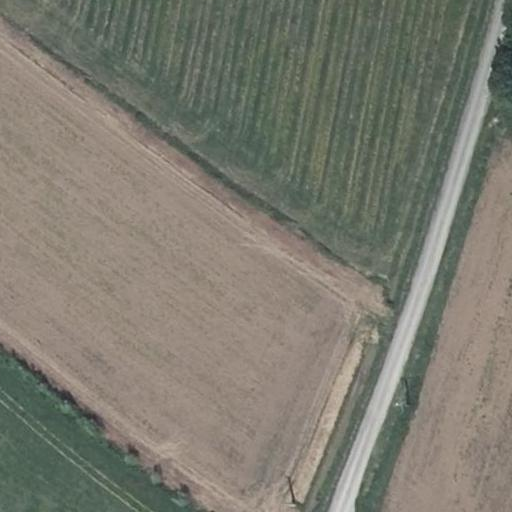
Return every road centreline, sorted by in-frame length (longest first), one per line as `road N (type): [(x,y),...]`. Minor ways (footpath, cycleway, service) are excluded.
road 1 (unclassified): [(341,511),(419,306),(510,0)]
road 2 (track): [(0,395),(144,511)]
